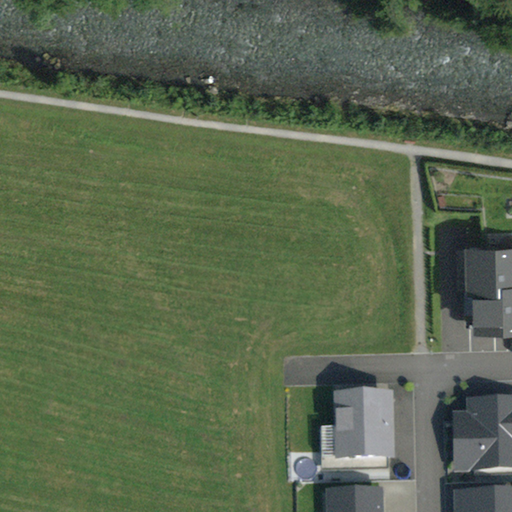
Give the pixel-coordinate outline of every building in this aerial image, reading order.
[(469,294),(477,294),(500,294),(500,289),(511,289),(511,252),(469,252),(469,294)] [(477,294),(477,329),(511,329),(511,289),(500,289),(500,294),(477,294)] [(388,460),(387,406),(339,406),(340,460),(388,460)] [(473,474),(511,472),(511,410),(472,411),(473,474)] [(333,439),(322,439),(324,481),(335,480),(333,439)] [(382,511),(382,501),(334,501),(334,511),(382,511)]
